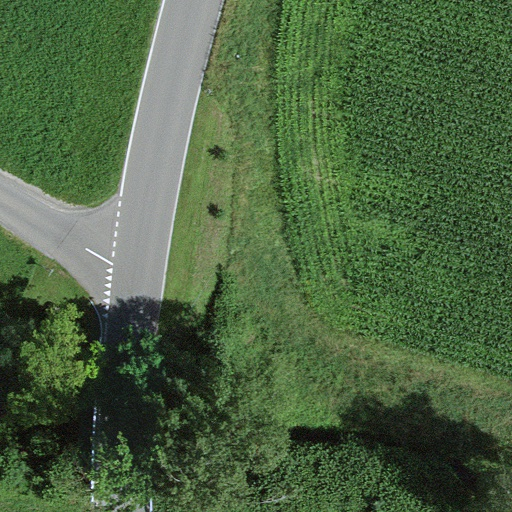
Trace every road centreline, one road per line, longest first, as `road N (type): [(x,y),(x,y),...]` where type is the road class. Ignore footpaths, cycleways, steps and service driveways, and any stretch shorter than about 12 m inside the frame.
road 1 (tertiary): [(135,279),(197,0)]
road 2 (tertiary): [(125,511),(135,279)]
road 3 (unclassified): [(0,198),(135,279)]
